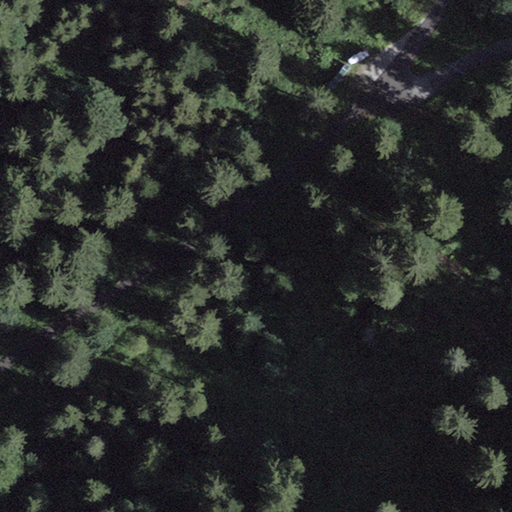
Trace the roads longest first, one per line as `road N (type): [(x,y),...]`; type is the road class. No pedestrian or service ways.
road 1 (track): [(0,367),(209,232),(296,165),(383,85),(446,0)]
road 2 (track): [(511,45),(417,89),(383,85)]
